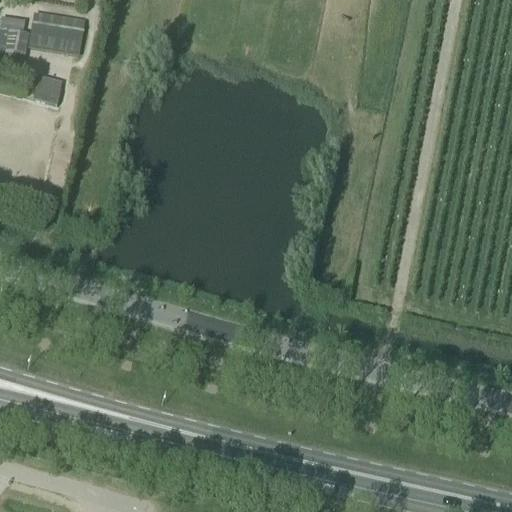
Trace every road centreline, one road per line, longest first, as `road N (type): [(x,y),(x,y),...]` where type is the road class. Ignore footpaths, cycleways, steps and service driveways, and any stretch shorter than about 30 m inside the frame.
road 1 (unclassified): [(511,396),(191,323),(0,258)]
road 2 (secondary): [(500,511),(0,385)]
road 3 (unclassified): [(0,466),(151,508)]
